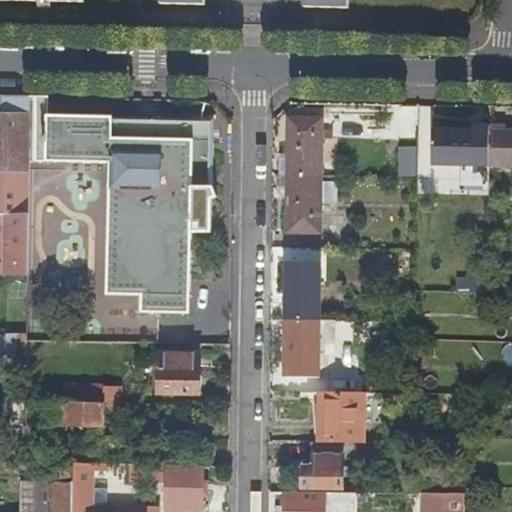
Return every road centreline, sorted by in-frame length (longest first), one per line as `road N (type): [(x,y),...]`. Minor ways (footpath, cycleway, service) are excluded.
road 1 (residential): [(253,64),(249,511)]
road 2 (residential): [(253,64),(0,60)]
road 3 (residential): [(502,68),(253,64)]
